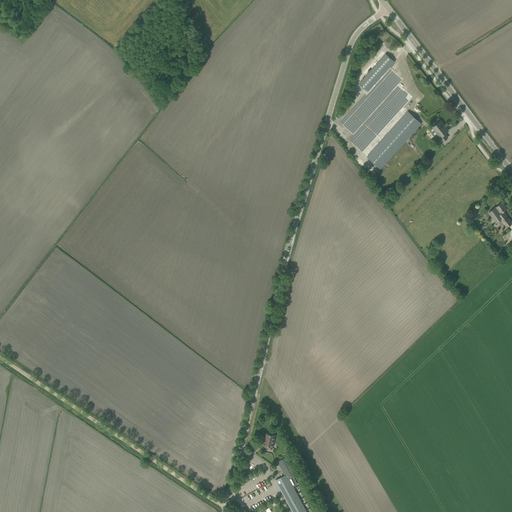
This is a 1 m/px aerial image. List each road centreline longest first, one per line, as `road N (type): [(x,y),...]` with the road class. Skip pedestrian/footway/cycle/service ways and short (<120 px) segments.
road 1 (unclassified): [(225,511),(347,52),(387,9)]
road 2 (track): [(0,357),(226,506)]
road 3 (tertiary): [(511,172),(387,9)]
